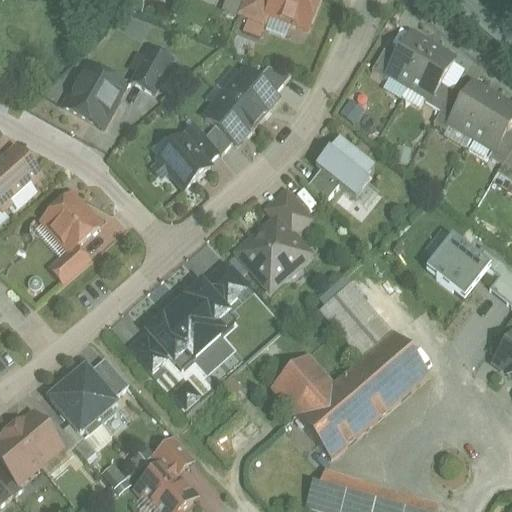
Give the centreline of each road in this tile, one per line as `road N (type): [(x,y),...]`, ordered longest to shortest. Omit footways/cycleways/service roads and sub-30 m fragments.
road 1 (residential): [(371,0),(344,61),(275,160),(172,249)]
road 2 (residential): [(172,249),(99,173),(0,110)]
road 3 (residential): [(172,249),(90,322),(0,385)]
